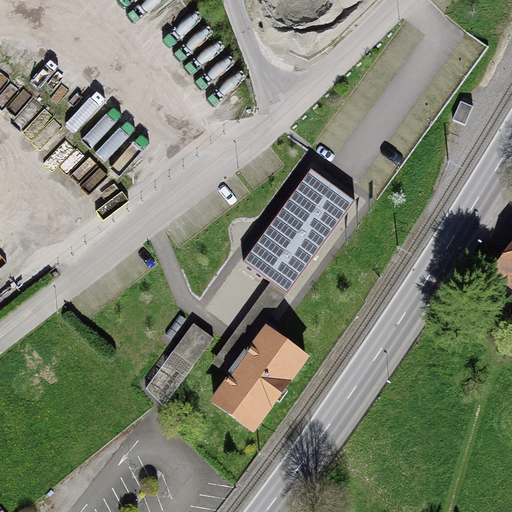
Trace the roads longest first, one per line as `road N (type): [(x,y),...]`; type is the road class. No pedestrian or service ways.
road 1 (residential): [(0,345),(274,135),(405,0)]
road 2 (secondary): [(265,511),(511,141)]
road 3 (unknown): [(216,182),(119,49),(58,6),(5,0)]
road 4 (unknown): [(0,158),(128,254)]
